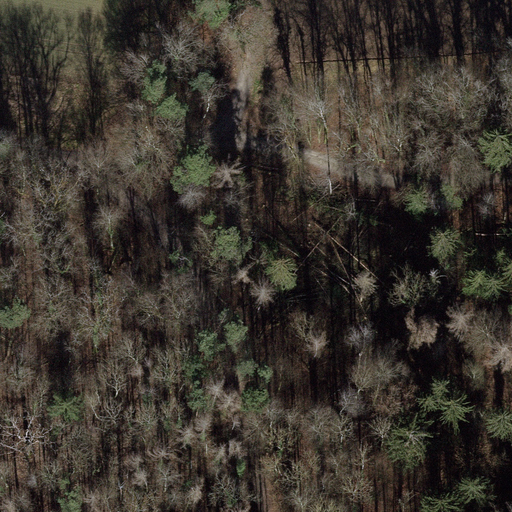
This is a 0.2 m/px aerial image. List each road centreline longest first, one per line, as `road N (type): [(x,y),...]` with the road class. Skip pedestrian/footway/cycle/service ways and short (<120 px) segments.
road 1 (track): [(0,145),(92,158),(223,127),(403,180),(511,174)]
road 2 (track): [(92,158),(169,238),(221,342),(267,511)]
road 3 (track): [(265,0),(223,127)]
